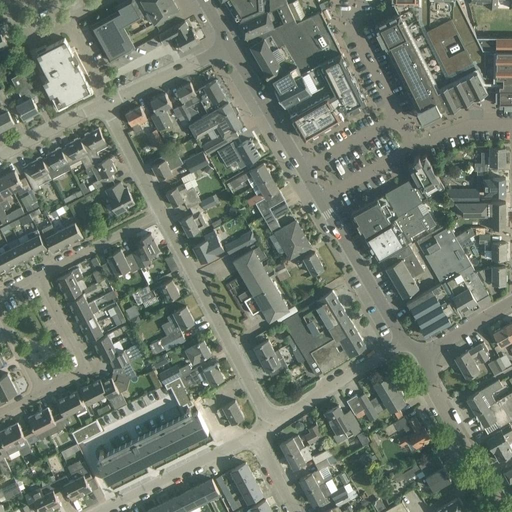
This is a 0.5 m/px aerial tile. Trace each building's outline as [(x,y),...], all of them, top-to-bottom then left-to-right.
[(179,10),(173,0),(129,0),(117,7),(120,11),(92,26),(112,61),(130,51),(118,28),(148,11),(155,23),(179,10)] [(265,11),(273,8),(277,6),(283,3),(282,0),(273,0),(272,0),(271,0),(224,0),(237,20),(238,20),(239,22),(243,20),(265,11)] [(327,22),(322,11),(297,22),(295,19),(288,4),(286,0),(283,0),(285,2),(283,3),(277,6),(273,8),(265,11),(243,20),(239,22),(245,35),(246,38),(246,39),(247,39),(250,45),(264,68),(263,68),(270,80),(271,80),(275,86),(274,86),(278,92),(282,91),(286,100),(284,102),(305,139),(344,117),(342,114),(367,101),(332,32),(333,32),(332,30),(331,31),(328,24),(329,24),(328,22),(327,22)] [(305,15),(298,0),(295,0),(288,4),(295,19),(305,15)] [(323,10),(329,7),(328,0),(320,3),(321,6),(323,10)] [(392,0),(392,2),(395,2),(395,5),(399,13),(376,25),(388,50),(389,50),(418,109),(423,120),(442,111),(442,110),(446,108),(448,111),(488,91),(488,90),(496,90),(496,104),(511,104),(511,36),(477,36),(459,0),(392,0)] [(190,29),(185,20),(159,35),(164,45),(171,41),(171,40),(176,37),(183,50),(200,41),(192,28),(190,29)] [(44,77),(57,104),(57,105),(59,110),(69,105),(67,103),(83,95),(84,97),(93,92),(91,87),(90,88),(65,38),(38,51),(49,74),(44,77)] [(17,104),(20,109),(24,118),(39,111),(30,94),(35,91),(25,71),(19,75),(24,86),(18,89),(24,101),(17,104)] [(216,79),(198,90),(199,90),(207,103),(204,105),(206,109),(201,111),(204,115),(229,101),(225,95),(216,79)] [(183,100),(185,103),(187,107),(201,100),(197,93),(196,94),(190,82),(177,89),(182,101),(183,100)] [(166,93),(151,100),(155,109),(158,113),(152,116),(160,131),(173,124),(166,110),(173,106),(170,102),(166,93)] [(234,129),(242,125),(242,123),(243,122),(241,119),(239,119),(239,118),(240,117),(238,113),(236,113),(238,111),(236,108),(233,108),(234,106),(232,103),(230,103),(229,101),(204,115),(194,121),(189,124),(196,137),(212,128),(217,137),(202,145),(207,154),(238,136),(234,129)] [(185,103),(179,106),(184,115),(188,124),(189,124),(194,121),(187,107),(185,103)] [(0,130),(14,123),(10,114),(8,111),(4,104),(0,106),(0,130)] [(147,119),(145,115),(140,106),(126,113),(136,133),(142,129),(139,123),(147,119)] [(179,106),(174,109),(178,117),(183,115),(184,115),(179,106)] [(86,137),(81,139),(80,140),(94,165),(102,161),(97,151),(108,145),(99,127),(85,135),(86,137)] [(165,146),(156,129),(149,132),(158,149),(165,146)] [(68,163),(68,162),(80,156),(87,169),(91,167),(91,166),(94,165),(80,140),(81,139),(80,137),(66,144),(67,146),(62,149),(61,149),(68,163)] [(235,140),(217,150),(221,157),(222,156),(227,165),(236,160),(240,168),(247,164),(249,167),(257,162),(256,159),(260,156),(259,153),(256,149),(257,149),(256,148),(255,148),(255,147),(255,146),(254,146),(250,139),(238,146),(235,140)] [(172,156),(165,160),(165,159),(153,165),(160,179),(172,172),(171,170),(183,162),(179,153),(183,151),(180,145),(169,151),(172,156)] [(43,159),(52,179),(72,169),(68,162),(68,163),(61,149),(62,149),(61,147),(47,154),(48,156),(43,159)] [(488,163),(491,163),(491,165),(505,164),(505,147),(490,147),(490,148),(487,148),(487,151),(481,152),(481,162),(475,162),(475,171),(488,171),(488,163)] [(204,151),(185,161),(191,172),(209,162),(204,151)] [(410,165),(420,182),(429,197),(446,187),(427,154),(422,157),(420,155),(415,158),(417,161),(410,165)] [(43,159),(42,157),(28,164),(29,166),(24,168),(23,166),(22,167),(35,192),(41,189),(39,185),(52,179),(43,159)] [(93,183),(96,189),(106,184),(115,179),(112,173),(117,170),(110,157),(102,161),(94,165),(91,166),(91,167),(98,180),(93,183)] [(252,187),(258,184),(272,176),(264,162),(255,167),(250,170),(237,178),(240,182),(241,182),(248,178),(252,187)] [(210,175),(214,169),(208,164),(204,170),(210,175)] [(15,170),(5,175),(13,191),(17,189),(20,195),(27,191),(31,189),(30,186),(25,177),(20,180),(15,170)] [(167,192),(173,205),(183,200),(187,207),(193,204),(194,205),(201,202),(213,195),(201,201),(191,180),(197,177),(193,171),(182,177),(185,183),(167,192)] [(0,189),(0,190),(0,202),(1,204),(2,207),(3,209),(4,209),(11,206),(8,201),(13,198),(10,193),(13,191),(5,175),(0,177),(0,189)] [(279,190),(272,176),(258,184),(262,191),(247,200),(250,206),(256,203),(279,190)] [(493,194),(496,194),(506,194),(506,178),(493,178),(485,178),(485,193),(493,193),(493,194)] [(366,235),(384,225),(383,224),(390,221),(417,204),(422,201),(420,197),(417,192),(415,188),(412,183),(410,179),(352,211),(357,220),(356,220),(362,230),(363,230),(366,235)] [(83,182),(80,184),(85,195),(92,191),(90,188),(87,190),(83,182)] [(108,197),(113,205),(117,214),(127,209),(126,207),(135,202),(127,187),(124,188),(121,182),(112,186),(105,190),(109,197),(108,197)] [(436,194),(432,196),(431,196),(434,201),(437,199),(440,203),(448,199),(451,197),(448,191),(446,188),(437,193),(436,194)] [(447,189),(454,201),(479,201),(479,188),(459,188),(459,189),(447,189)] [(29,194),(21,198),(28,211),(39,205),(31,189),(27,191),(29,194)] [(263,216),(272,211),(270,207),(285,199),(279,190),(256,203),(263,216)] [(75,193),(64,199),(66,204),(78,198),(75,193)] [(213,195),(201,202),(205,208),(217,202),(213,195)] [(493,228),(496,228),(506,228),(506,202),(496,202),(479,202),(455,202),(463,215),(487,215),(487,228),(493,228)] [(0,217),(3,224),(9,221),(6,215),(4,209),(3,209),(2,207),(1,204),(0,204),(0,217)] [(390,221),(399,236),(401,234),(406,242),(407,243),(407,244),(413,240),(410,236),(425,228),(426,229),(436,224),(429,212),(424,215),(417,204),(390,221)] [(12,212),(6,215),(9,221),(15,218),(24,213),(21,207),(12,212)] [(231,207),(229,214),(236,215),(238,208),(231,207)] [(29,213),(32,217),(41,213),(39,208),(29,213)] [(181,220),(189,234),(207,225),(199,211),(192,214),(181,220)] [(272,211),(263,216),(273,234),(275,232),(290,258),(311,246),(296,219),(282,228),(272,211)] [(32,217),(29,213),(20,218),(22,224),(27,221),(26,220),(32,217)] [(221,218),(211,223),(213,227),(223,222),(221,218)] [(406,242),(401,234),(399,236),(390,221),(383,224),(384,225),(366,235),(370,243),(374,251),(375,250),(379,258),(384,256),(403,244),(402,243),(405,241),(406,243),(407,243),(406,242)] [(76,223),(66,227),(73,242),(79,239),(80,240),(82,241),(84,240),(80,232),(76,223)] [(448,223),(417,240),(441,283),(442,282),(449,294),(457,310),(461,308),(465,314),(473,310),(474,310),(480,307),(479,306),(491,299),(448,223)] [(62,251),(65,250),(56,232),(52,224),(42,229),(53,252),(59,249),(60,250),(62,251)] [(56,232),(65,250),(67,248),(68,246),(67,245),(73,242),(66,227),(56,232)] [(470,237),(475,234),(471,227),(456,236),(460,243),(470,237)] [(30,238),(37,253),(43,250),(44,251),(46,252),(49,251),(40,233),(35,236),(33,231),(28,234),(30,238)] [(216,235),(214,231),(205,236),(207,239),(194,246),(202,261),(215,254),(215,253),(224,249),(217,235),(216,235)] [(133,252),(133,253),(140,268),(141,267),(151,261),(148,256),(160,249),(151,233),(141,238),(142,240),(138,242),(141,248),(133,252)] [(490,234),(485,234),(479,234),(479,242),(485,242),(485,249),(493,249),(493,258),(506,258),(506,242),(493,242),(490,242),(490,234)] [(230,253),(246,245),(251,243),(248,237),(244,239),(242,236),(226,245),(230,253)] [(474,243),(470,237),(460,243),(463,249),(474,243)] [(30,238),(20,243),(29,261),(32,260),(32,258),(31,256),(37,253),(30,238)] [(261,261),(267,257),(259,242),(251,246),(253,249),(235,259),(255,294),(245,300),(253,314),(263,308),(270,319),(289,308),(261,261)] [(20,243),(11,248),(18,263),(24,260),(25,261),(27,262),(29,261),(20,243)] [(3,246),(6,251),(1,253),(10,271),(12,270),(13,267),(12,266),(18,263),(11,248),(8,244),(3,246)] [(409,245),(384,260),(388,266),(386,267),(404,297),(419,287),(413,277),(425,270),(409,245)] [(107,256),(112,265),(117,275),(124,271),(124,272),(131,269),(132,272),(140,268),(133,253),(125,257),(121,248),(114,252),(114,253),(107,256)] [(8,272),(10,271),(1,253),(0,251),(0,271),(5,269),(6,271),(8,272)] [(313,274),(324,268),(315,252),(297,261),(300,266),(307,262),(313,274)] [(91,260),(96,269),(97,271),(93,273),(98,282),(107,278),(101,266),(96,257),(91,260)] [(279,274),(285,270),(282,265),(276,269),(279,274)] [(493,283),(506,283),(506,266),(493,266),(493,267),(475,270),(481,280),(489,276),(493,276),(493,283)] [(78,268),(72,271),(57,278),(61,285),(59,286),(58,288),(59,290),(77,281),(83,278),(78,268)] [(148,285),(132,293),(138,304),(153,298),(164,292),(168,299),(180,293),(172,279),(160,285),(160,286),(153,289),(153,290),(151,291),(148,285)] [(77,281),(59,290),(60,292),(63,293),(64,292),(67,298),(82,291),(77,281)] [(426,334),(427,336),(428,336),(465,314),(461,308),(457,310),(449,294),(442,282),(441,283),(407,302),(426,334)] [(249,288),(238,295),(242,300),(252,294),(249,288)] [(349,316),(333,290),(332,290),(332,291),(283,320),(291,334),(295,340),(300,347),(316,375),(366,345),(350,320),(348,321),(346,318),(349,316)] [(71,312),(88,303),(83,293),(69,301),(72,307),(70,308),(69,310),(71,312)] [(76,314),(79,320),(93,313),(88,303),(71,312),(72,315),(74,315),(76,314)] [(127,309),(131,317),(140,313),(135,304),(127,309)] [(160,338),(167,351),(186,340),(180,328),(182,327),(194,321),(186,306),(174,312),(174,313),(167,316),(170,322),(171,322),(175,331),(160,338)] [(121,311),(117,313),(120,319),(118,320),(120,324),(122,323),(126,321),(121,311)] [(79,329),(80,332),(98,323),(93,313),(79,320),(82,326),(80,327),(79,329)] [(135,316),(130,319),(133,325),(141,321),(139,317),(135,316)] [(89,340),(97,335),(103,333),(98,323),(80,332),(82,334),(84,334),(85,334),(89,340)] [(502,347),(511,340),(511,337),(505,325),(493,332),(498,341),(502,347)] [(95,352),(113,343),(108,333),(102,336),(93,341),(97,347),(95,348),(94,350),(95,352)] [(291,334),(285,337),(290,343),(295,340),(291,334)] [(194,345),(187,349),(194,362),(211,353),(204,339),(194,345)] [(269,339),(255,346),(255,347),(261,358),(275,351),(269,339)] [(295,340),(290,343),(294,350),(300,347),(295,340)] [(467,377),(476,372),(480,370),(476,365),(488,358),(485,352),(489,350),(484,342),(468,350),(456,357),(467,377)] [(113,343),(95,352),(97,355),(99,355),(100,354),(103,361),(107,359),(118,353),(113,343)] [(116,367),(129,360),(124,350),(118,353),(107,359),(108,361),(110,362),(111,361),(115,367),(116,367)] [(281,363),(275,351),(261,358),(267,369),(267,370),(277,365),(280,372),(287,368),(284,361),(281,363)] [(166,353),(152,360),(156,367),(169,360),(166,353)] [(498,368),(492,371),(495,375),(500,372),(500,371),(505,368),(500,358),(499,357),(493,361),(498,368)] [(181,375),(186,386),(200,379),(201,380),(208,377),(212,385),(224,378),(216,363),(203,370),(200,365),(181,375)] [(159,373),(164,383),(180,375),(181,375),(182,374),(177,364),(159,373)] [(126,375),(128,370),(116,367),(115,367),(115,368),(113,372),(126,375)] [(154,369),(148,372),(151,378),(157,375),(154,369)] [(103,378),(101,379),(108,393),(110,397),(127,388),(130,376),(126,375),(113,372),(112,377),(106,380),(105,379),(103,378)] [(0,388),(13,382),(8,373),(0,376),(0,388)] [(347,400),(352,409),(355,414),(364,408),(397,389),(389,375),(375,383),(381,394),(369,401),(365,394),(358,397),(357,394),(347,400)] [(180,376),(165,384),(167,389),(172,386),(173,389),(172,389),(177,399),(178,399),(180,401),(179,402),(181,406),(188,403),(190,407),(195,404),(180,376)] [(89,380),(98,399),(108,393),(101,379),(100,378),(94,382),(93,380),(91,379),(89,380)] [(159,379),(153,382),(156,388),(162,385),(159,379)] [(479,390),(476,392),(467,398),(476,413),(488,406),(496,401),(492,394),(494,393),(493,391),(503,386),(499,379),(486,387),(479,391),(479,390)] [(81,388),(85,397),(89,404),(98,399),(89,380),(87,381),(86,384),(87,385),(81,388)] [(0,405),(7,402),(5,398),(17,392),(13,382),(0,388),(0,405)] [(397,389),(364,408),(371,419),(378,415),(377,413),(385,408),(384,406),(388,404),(391,410),(405,402),(403,399),(404,396),(402,391),(402,390),(398,390),(397,389)] [(66,392),(75,410),(85,405),(77,390),(71,393),(70,392),(68,391),(66,392)] [(488,406),(476,413),(484,427),(496,420),(500,427),(511,419),(511,391),(496,401),(488,406)] [(63,412),(58,414),(65,427),(71,424),(66,415),(75,410),(66,392),(63,393),(63,395),(63,397),(57,400),(63,412)] [(244,417),(235,400),(216,410),(220,416),(227,412),(232,423),(244,417)] [(325,413),(330,421),(337,433),(344,429),(348,437),(361,429),(355,419),(350,410),(349,411),(351,415),(346,418),(339,405),(337,406),(338,407),(334,409),(333,408),(325,413)] [(48,407),(38,412),(49,434),(47,428),(56,423),(60,430),(65,427),(58,414),(53,417),(48,407)] [(198,411),(99,463),(109,484),(117,480),(115,477),(119,475),(121,478),(128,474),(126,471),(136,466),(138,469),(144,466),(144,465),(151,461),(151,462),(158,458),(156,455),(166,450),(168,453),(181,446),(179,443),(189,438),(190,441),(194,440),(197,438),(196,434),(200,432),(202,436),(209,432),(198,411)] [(28,430),(34,442),(49,434),(38,412),(28,417),(33,427),(28,430)] [(405,415),(394,422),(398,429),(398,430),(404,426),(408,434),(398,440),(402,445),(412,439),(417,448),(425,443),(424,441),(431,438),(424,426),(422,427),(415,416),(408,420),(405,415)] [(87,424),(72,432),(78,443),(83,441),(82,440),(85,439),(85,440),(95,435),(95,434),(97,432),(97,433),(102,431),(96,419),(93,421),(87,424)] [(7,428),(18,450),(34,442),(28,430),(23,432),(18,422),(7,428)] [(394,422),(385,427),(388,433),(389,435),(398,429),(394,422)] [(306,435),(310,443),(323,436),(317,424),(309,429),(311,432),(306,435)] [(494,435),(486,440),(493,452),(494,452),(499,461),(511,453),(511,448),(509,443),(511,441),(511,427),(510,424),(493,433),(494,435)] [(0,443),(0,449),(2,454),(4,457),(18,450),(7,428),(0,431),(0,436),(3,442),(0,443)] [(363,432),(357,435),(363,445),(369,442),(363,432)] [(376,432),(369,435),(375,446),(381,443),(376,432)] [(293,437),(281,443),(287,456),(305,446),(298,435),(293,437)] [(305,446),(287,456),(294,468),(311,459),(309,455),(310,454),(306,446),(305,446)] [(315,456),(312,457),(313,458),(315,463),(334,453),(331,447),(315,456)] [(334,453),(315,463),(318,469),(319,470),(319,469),(336,461),(338,459),(334,453)] [(370,454),(367,454),(365,457),(366,460),(368,462),(372,462),(372,461),(374,463),(379,460),(376,454),(373,455),(370,454)] [(419,464),(402,473),(405,477),(405,478),(406,479),(417,473),(419,478),(425,475),(428,480),(433,488),(451,478),(437,454),(428,459),(419,464)] [(0,465),(4,473),(10,470),(4,458),(0,460),(0,465)] [(246,462),(234,468),(232,470),(237,480),(252,473),(246,462)] [(511,483),(511,481),(511,464),(503,469),(511,483)] [(71,473),(74,479),(82,494),(92,490),(87,480),(92,477),(86,465),(71,473)] [(308,474),(300,479),(306,491),(326,481),(329,479),(331,478),(333,477),(330,473),(323,477),(321,473),(319,475),(317,470),(312,473),(312,472),(308,474)] [(401,471),(394,475),(397,481),(405,477),(402,473),(401,471)] [(252,473),(237,480),(243,491),(257,483),(252,473)] [(66,475),(56,480),(62,492),(67,490),(72,499),(82,494),(74,479),(69,481),(66,475)] [(221,476),(216,478),(221,489),(226,486),(221,476)] [(326,481),(306,491),(313,504),(331,494),(331,492),(337,489),(331,478),(329,479),(326,481)] [(21,479),(17,481),(21,490),(25,488),(21,479)] [(201,484),(209,498),(211,502),(221,497),(212,479),(201,484)] [(56,480),(41,488),(51,510),(61,505),(56,495),(62,492),(56,480)] [(2,489),(5,494),(19,488),(16,482),(2,489)] [(257,483),(243,491),(249,502),(263,494),(257,483)] [(337,489),(331,492),(331,494),(335,499),(353,490),(349,483),(337,489)] [(191,489),(200,508),(201,508),(198,503),(209,498),(201,484),(191,489)] [(227,499),(240,492),(239,490),(231,495),(226,486),(221,489),(227,499)] [(7,499),(21,492),(19,488),(5,494),(7,499)] [(37,505),(40,511),(46,511),(51,510),(41,488),(36,490),(25,495),(27,498),(31,507),(37,505)] [(188,511),(193,511),(200,508),(191,489),(180,495),(188,511)] [(353,490),(335,499),(338,505),(338,506),(358,495),(354,489),(353,490)] [(233,510),(238,508),(232,497),(240,492),(227,499),(233,510)] [(169,500),(175,511),(188,511),(180,495),(169,500)] [(371,502),(368,497),(360,501),(364,506),(371,502)] [(409,511),(402,500),(387,509),(380,497),(373,502),(378,511),(409,511)] [(458,511),(465,508),(459,497),(436,510),(436,511),(458,511)] [(253,506),(255,511),(267,511),(271,510),(266,499),(257,504),(253,506)] [(175,511),(169,500),(159,505),(161,511),(175,511)] [(0,511),(12,511),(27,505),(27,504),(13,511),(11,505),(4,508),(1,502),(0,502),(0,511)]
